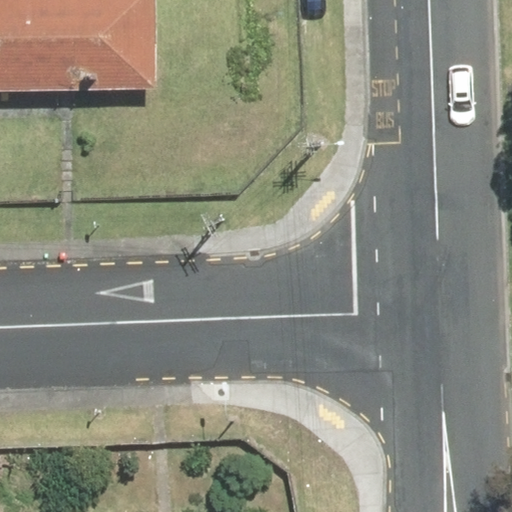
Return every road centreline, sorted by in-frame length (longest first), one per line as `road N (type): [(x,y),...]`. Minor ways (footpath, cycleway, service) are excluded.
road 1 (residential): [(0,344),(429,325)]
road 2 (secondary): [(429,325),(418,0)]
road 3 (secondary): [(449,511),(429,325)]
